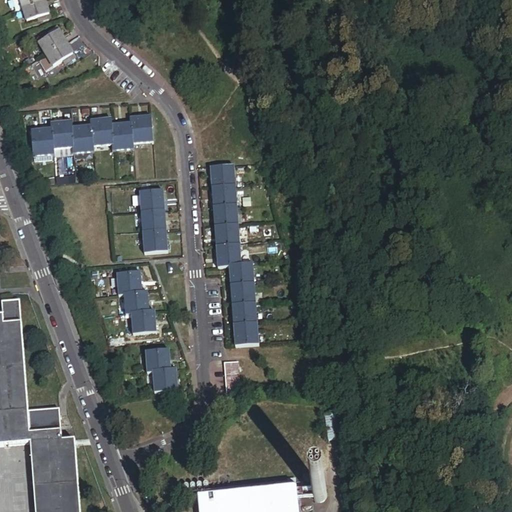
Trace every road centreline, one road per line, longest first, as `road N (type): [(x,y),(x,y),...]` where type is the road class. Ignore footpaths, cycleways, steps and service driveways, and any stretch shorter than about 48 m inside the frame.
road 1 (residential): [(69,0),(88,32),(163,99),(185,143),(205,398),(180,438),(112,465)]
road 2 (residential): [(0,159),(112,465)]
